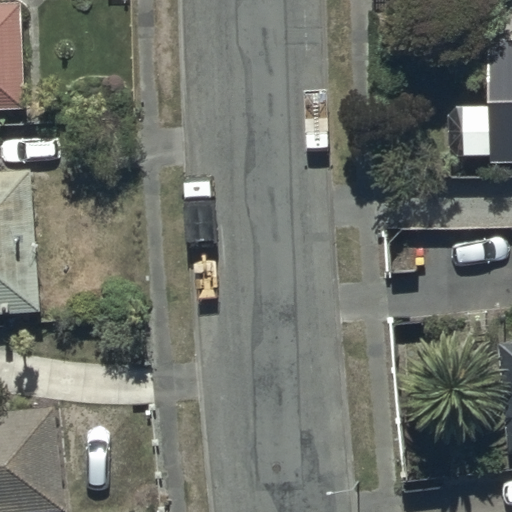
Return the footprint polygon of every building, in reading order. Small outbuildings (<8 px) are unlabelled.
[(0,109),(14,109),(13,1),(0,1),(0,109)] [(479,153),(479,161),(511,160),(511,36),(477,37),(477,105),(449,105),(449,153),(479,153)] [(32,298),(26,168),(0,169),(0,312),(32,311),(32,298)] [(511,339),(490,341),(498,470),(511,468),(511,339)] [(0,511),(55,511),(47,404),(0,407),(0,511)]
